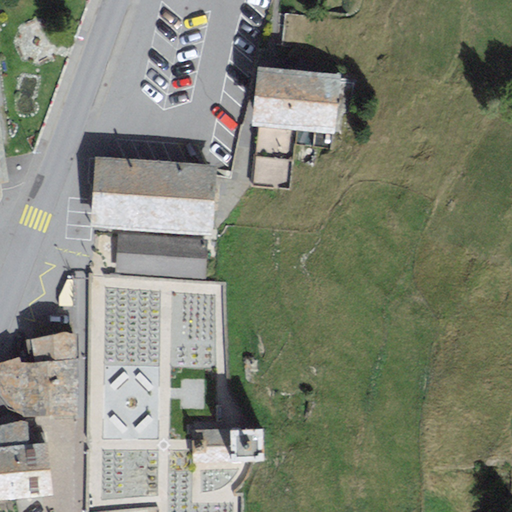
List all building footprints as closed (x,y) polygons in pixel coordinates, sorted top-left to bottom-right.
[(343,73),(254,65),(249,127),(337,136),(343,73)] [(0,186),(8,185),(4,157),(0,129),(0,186)] [(290,182),(291,154),(258,153),(257,181),(290,182)] [(92,155),(87,228),(95,228),(214,237),(219,164),(92,155)] [(210,240),(118,236),(116,273),(208,277),(210,240)] [(74,416),(71,333),(51,333),(26,340),(28,363),(21,364),(18,356),(0,363),(0,379),(21,418),(74,416)] [(204,404),(205,377),(181,376),(180,403),(204,404)] [(155,384),(106,383),(105,436),(154,437),(155,384)] [(0,448),(27,446),(26,423),(0,429),(0,448)] [(260,430),(191,432),(192,467),(261,465),(260,430)] [(0,499),(50,494),(45,444),(27,446),(0,448),(0,499)]
